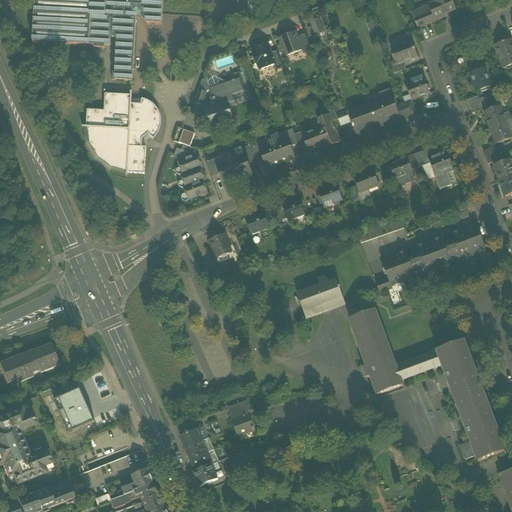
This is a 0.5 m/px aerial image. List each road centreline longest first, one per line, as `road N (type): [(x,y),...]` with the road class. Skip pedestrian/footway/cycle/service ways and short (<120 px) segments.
road 1 (residential): [(455,118),(236,202),(173,237)]
road 2 (residential): [(173,237),(156,217),(152,188),(207,53),(296,20)]
road 3 (secondary): [(93,289),(191,511)]
road 4 (secondary): [(0,78),(93,289)]
road 5 (residential): [(511,12),(434,49),(455,118)]
road 6 (residential): [(490,212),(368,258)]
